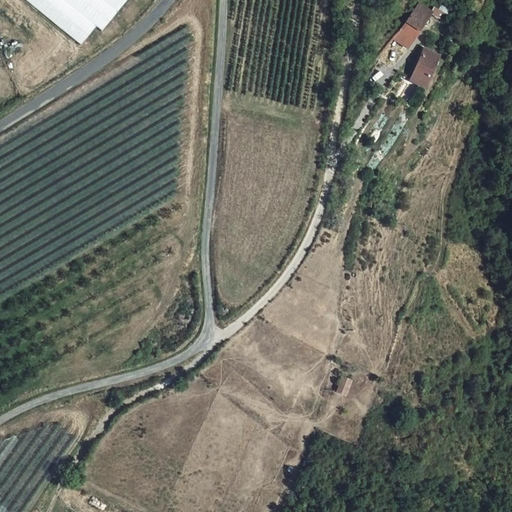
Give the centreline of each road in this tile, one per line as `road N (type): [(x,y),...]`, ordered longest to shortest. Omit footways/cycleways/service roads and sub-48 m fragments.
road 1 (track): [(234,327),(300,257),(322,198),(356,0)]
road 2 (unclassified): [(224,0),(206,238),(208,341)]
road 3 (track): [(50,511),(69,465),(106,421),(234,327)]
road 4 (unclassified): [(208,341),(0,424)]
road 5 (tertiary): [(169,0),(137,37),(0,130)]
